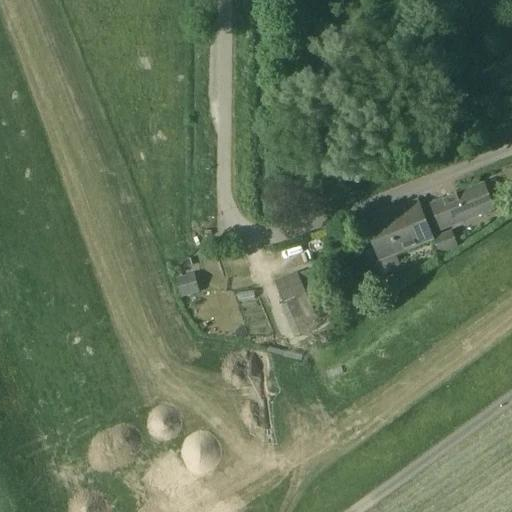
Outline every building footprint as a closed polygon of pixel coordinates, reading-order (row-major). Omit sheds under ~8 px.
[(443,232),(482,215),(495,210),(485,184),(472,190),(432,206),(443,232)] [(433,241),(418,202),(397,210),(399,216),(367,229),(380,262),(433,241)] [(434,239),(437,250),(439,255),(459,249),(453,232),(434,239)] [(310,269),(299,274),(308,293),(318,289),(310,269)] [(275,283),(283,302),(284,305),(306,295),(297,274),(275,283)] [(194,275),(192,275),(176,280),(181,297),(199,292),(194,275)] [(307,297),(282,308),(294,339),(310,333),(307,325),(317,321),(307,297)]
